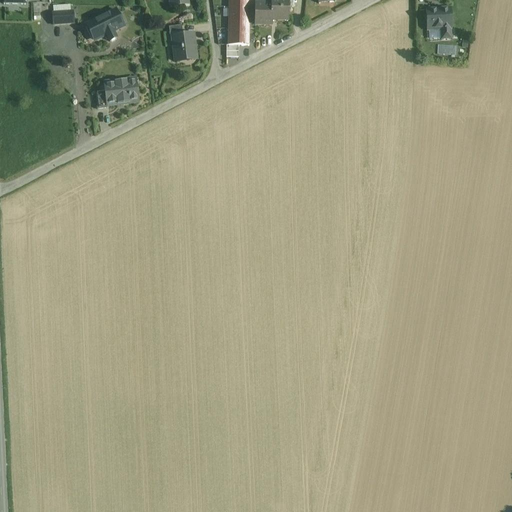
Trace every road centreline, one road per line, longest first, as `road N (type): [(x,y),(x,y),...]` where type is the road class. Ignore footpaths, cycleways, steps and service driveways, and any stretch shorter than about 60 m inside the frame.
road 1 (residential): [(0,190),(220,77)]
road 2 (residential): [(220,77),(367,0)]
